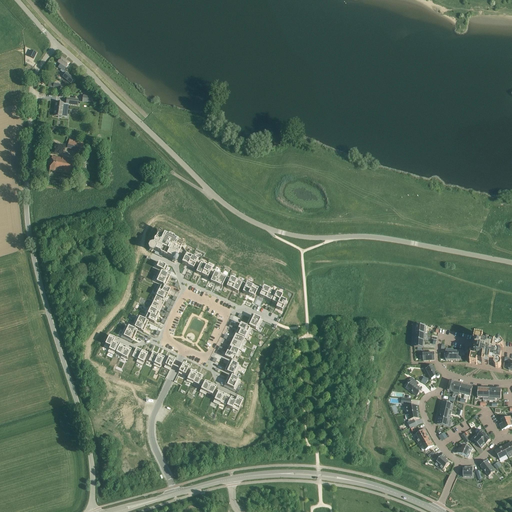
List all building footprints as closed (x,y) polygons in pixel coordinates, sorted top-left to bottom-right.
[(31,50),(28,57),(33,59),(36,53),(31,50)] [(71,84),(75,80),(66,73),(63,71),(66,68),(70,63),(61,57),(58,62),(60,64),(58,68),(61,70),(60,71),(64,75),(62,77),(71,84)] [(66,104),(56,103),(54,116),(58,117),(58,118),(61,118),(61,117),(67,118),(68,112),(65,112),(66,104)] [(52,157),(49,170),(72,174),(75,161),(52,157)] [(148,248),(148,249),(149,249),(149,250),(149,251),(150,251),(151,251),(151,252),(152,252),(152,251),(153,251),(154,251),(155,251),(154,254),(160,257),(162,257),(163,255),(163,256),(166,257),(167,257),(171,259),(172,260),(172,261),(172,262),(173,262),(174,262),(174,263),(175,263),(175,262),(176,262),(177,262),(177,260),(178,260),(177,260),(177,258),(177,257),(178,255),(179,254),(180,253),(179,252),(180,251),(181,248),(182,248),(182,247),(184,247),(184,246),(185,245),(185,244),(184,243),(185,243),(184,242),(182,242),(182,241),(162,232),(161,231),(159,231),(160,230),(159,230),(159,231),(157,231),(157,232),(156,233),(156,234),(157,235),(156,235),(157,236),(156,236),(154,240),(153,242),(154,243),(152,246),(151,246),(150,247),(150,246),(149,247),(150,247),(149,248),(148,248)] [(187,253),(182,264),(187,267),(192,256),(187,253)] [(192,256),(187,267),(188,267),(193,269),(195,266),(196,267),(199,261),(197,260),(198,259),(192,256)] [(198,268),(196,273),(201,276),(207,265),(201,262),(199,261),(196,267),(198,268)] [(156,262),(154,267),(165,273),(168,267),(156,262)] [(207,265),(201,276),(207,279),(209,275),(211,276),(213,270),(212,269),(212,268),(207,265)] [(213,277),(210,282),(216,285),(221,274),(215,271),(213,270),(211,276),(213,277)] [(159,271),(156,276),(168,281),(170,276),(159,271)] [(221,274),(216,285),(222,287),(224,282),(226,283),(229,277),(227,277),(221,274)] [(156,276),(154,281),(165,287),(168,281),(156,276)] [(229,277),(226,283),(228,284),(226,288),(232,290),(237,279),(231,277),(230,278),(229,277)] [(237,279),(232,290),(238,293),(240,288),(242,289),(245,283),(243,282),(237,279)] [(245,283),(242,289),(244,290),(242,293),(248,296),(253,285),(247,282),(246,284),(245,283)] [(159,285),(156,290),(157,291),(168,295),(170,290),(159,285)] [(253,285),(248,296),(254,298),(256,293),(258,294),(261,288),(259,288),(253,285)] [(261,288),(258,294),(260,295),(259,296),(265,299),(269,290),(263,287),(262,289),(261,288)] [(269,290),(265,299),(270,302),(275,293),(269,290)] [(157,291),(155,296),(156,296),(165,301),(167,296),(168,295),(157,291)] [(276,293),(272,302),(277,305),(280,299),(280,300),(282,296),(281,296),(281,295),(278,293),(277,294),(276,293)] [(155,297),(153,303),(162,307),(164,302),(165,301),(156,296),(155,297)] [(277,305),(276,308),(282,311),(284,306),(285,306),(286,305),(285,304),(286,302),(280,300),(280,299),(277,305)] [(150,308),(150,309),(159,313),(159,312),(162,307),(153,303),(150,308)] [(148,308),(145,313),(157,318),(159,313),(150,309),(148,308)] [(143,318),(154,324),(157,318),(145,313),(143,318)] [(251,315),(249,320),(260,326),(262,320),(251,315)] [(137,317),(134,322),(146,327),(148,322),(137,317)] [(249,320),(246,325),(257,331),(260,326),(249,320)] [(134,322),(132,327),(143,333),(146,327),(134,322)] [(240,324),(238,329),(249,334),(251,329),(240,324)] [(126,326),(124,331),(135,336),(137,331),(126,326)] [(416,326),(415,333),(424,334),(425,334),(426,327),(425,327),(416,326)] [(238,329),(235,334),(244,339),(247,340),(249,334),(238,329)] [(124,331),(121,336),(124,337),(127,339),(129,340),(132,341),(135,336),(124,331)] [(403,333),(398,351),(404,353),(409,335),(403,333)] [(235,336),(232,341),(242,345),(243,345),(245,340),(244,340),(244,339),(235,334),(235,336)] [(471,356),(470,363),(476,364),(477,361),(482,362),(482,363),(484,364),(488,364),(488,365),(489,365),(489,362),(494,363),(494,365),(495,368),(498,368),(501,367),(501,364),(499,361),(501,353),(500,352),(498,350),(504,347),(501,342),(499,340),(498,340),(483,337),(483,336),(475,335),(474,342),(476,342),(475,345),(478,346),(477,348),(475,348),(475,350),(474,350),(473,357),(471,356)] [(109,336),(104,347),(109,349),(113,341),(114,341),(115,338),(109,336)] [(415,340),(414,348),(417,348),(421,349),(423,349),(424,341),(415,340)] [(109,349),(108,352),(113,355),(119,344),(114,341),(113,341),(109,349)] [(230,346),(229,347),(238,351),(239,350),(241,351),(244,346),(243,345),(242,345),(232,341),(230,346)] [(120,344),(115,353),(121,356),(125,347),(120,344)] [(125,347),(121,356),(127,359),(128,356),(130,357),(133,351),(131,350),(125,347)] [(227,352),(236,356),(236,357),(238,358),(241,352),(238,351),(229,347),(227,352)] [(133,351),(130,357),(137,360),(138,360),(142,351),(136,348),(135,352),(133,351)] [(137,360),(136,362),(142,365),(145,360),(147,361),(149,355),(147,354),(148,354),(142,351),(138,360),(137,360)] [(227,352),(224,357),(233,362),(236,357),(236,356),(227,352)] [(396,378),(403,355),(396,352),(389,376),(396,378)] [(149,355),(147,361),(154,364),(158,355),(153,353),(151,356),(149,355)] [(154,364),(153,365),(159,368),(161,364),(163,365),(166,359),(163,358),(158,355),(154,364)] [(166,359),(163,365),(165,366),(164,368),(166,369),(170,371),(172,366),(175,360),(169,357),(168,360),(166,359)] [(229,361),(227,366),(238,372),(240,366),(229,361)] [(183,363),(178,373),(184,376),(185,375),(187,376),(189,370),(187,369),(189,366),(183,363)] [(227,366),(224,371),(235,377),(238,372),(227,366)] [(432,366),(426,370),(431,380),(436,377),(436,378),(438,378),(439,378),(440,376),(439,375),(437,375),(432,366)] [(188,377),(186,381),(192,384),(193,383),(197,374),(191,371),(189,370),(187,376),(188,377)] [(197,374),(193,383),(200,386),(203,381),(201,380),(203,376),(197,374)] [(229,375),(227,380),(238,386),(240,380),(229,375)] [(408,386),(406,388),(417,397),(419,394),(420,393),(422,391),(417,387),(416,386),(418,383),(411,378),(409,381),(411,382),(409,385),(408,386)] [(227,380),(224,385),(227,387),(230,388),(232,389),(235,391),(236,391),(238,386),(227,380)] [(202,387),(199,393),(205,395),(206,393),(211,384),(205,381),(203,381),(200,386),(202,387)] [(450,382),(447,391),(453,392),(456,383),(454,383),(450,382)] [(453,392),(453,395),(458,396),(459,394),(461,385),(456,383),(453,392)] [(211,384),(206,393),(212,396),(214,397),(216,391),(215,390),(216,387),(211,384)] [(464,395),(464,398),(469,399),(470,397),(472,388),(467,386),(464,395)] [(215,398),(213,403),(219,406),(220,404),(220,403),(224,394),(218,392),(216,391),(214,397),(215,398)] [(224,394),(220,403),(220,404),(225,406),(230,397),(224,394)] [(236,400),(232,408),(238,411),(243,400),(237,397),(236,400)] [(231,398),(226,407),(232,409),(232,408),(236,400),(231,398)] [(442,402),(440,409),(450,411),(451,411),(453,405),(442,402)] [(417,405),(406,407),(407,414),(418,412),(417,405)] [(440,409),(439,414),(441,415),(440,418),(449,420),(450,416),(449,416),(450,411),(440,409)] [(418,412),(407,414),(408,421),(409,422),(407,423),(410,429),(411,429),(413,428),(417,427),(414,420),(420,419),(418,412)] [(502,423),(499,425),(502,431),(511,426),(511,420),(510,417),(501,420),(502,423)] [(438,418),(437,425),(450,428),(452,421),(449,420),(440,418),(438,418)] [(418,439),(416,440),(418,444),(421,443),(429,438),(425,430),(416,435),(418,439)] [(480,430),(476,434),(478,436),(486,444),(490,440),(480,430)] [(478,436),(473,440),(481,449),(486,444),(478,436)] [(421,443),(418,444),(421,448),(423,447),(425,451),(434,446),(429,438),(421,443)] [(511,444),(511,442),(503,446),(507,455),(508,457),(511,455),(511,454),(511,453),(511,452),(511,444)] [(457,453),(468,458),(472,449),(463,445),(461,450),(459,449),(457,453)] [(503,446),(494,451),(499,459),(507,455),(503,446)] [(436,462),(435,465),(438,468),(439,467),(443,470),(449,463),(446,460),(447,459),(443,455),(436,462)] [(486,461),(480,466),(489,477),(495,472),(486,461)] [(472,467),(463,467),(463,477),(472,477),(472,467)]
